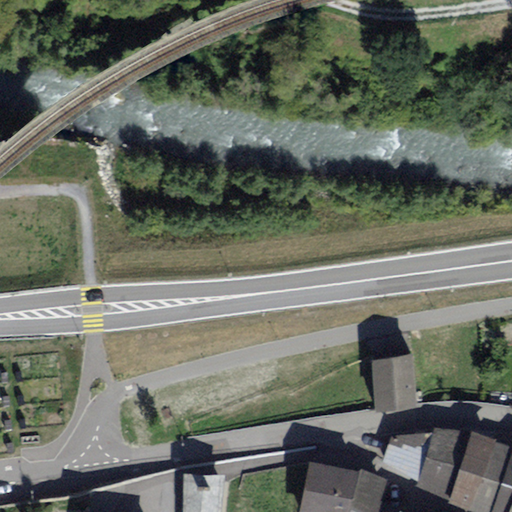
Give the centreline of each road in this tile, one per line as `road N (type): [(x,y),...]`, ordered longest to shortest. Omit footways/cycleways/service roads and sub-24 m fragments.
road 1 (primary): [(511,260),(0,316)]
road 2 (residential): [(331,427),(0,472)]
road 3 (residential): [(170,511),(190,474),(337,448),(349,425)]
road 4 (track): [(511,3),(383,19),(311,0)]
road 5 (residential): [(359,424),(451,415),(511,421)]
road 6 (residential): [(458,511),(384,472),(359,424)]
